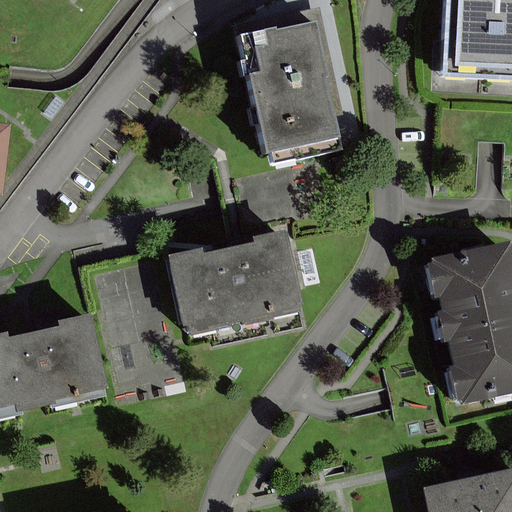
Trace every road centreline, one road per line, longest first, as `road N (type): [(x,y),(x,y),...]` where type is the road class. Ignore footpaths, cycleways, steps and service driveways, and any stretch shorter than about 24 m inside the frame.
road 1 (residential): [(381,0),(375,53),(389,216),(382,249),(254,426),(213,511)]
road 2 (residential): [(238,0),(171,35),(119,84),(0,240)]
